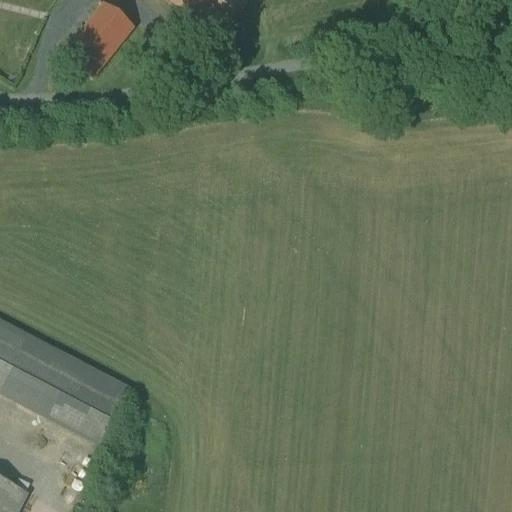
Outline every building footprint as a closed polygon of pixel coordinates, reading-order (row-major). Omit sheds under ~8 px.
[(248,3),(245,0),(165,0),(217,41),(248,3)] [(105,8),(65,58),(93,81),(133,31),(105,8)] [(28,341),(0,326),(0,391),(28,341)] [(127,394),(28,341),(0,391),(100,445),(127,394)] [(0,511),(18,511),(27,497),(0,483),(0,511)]
